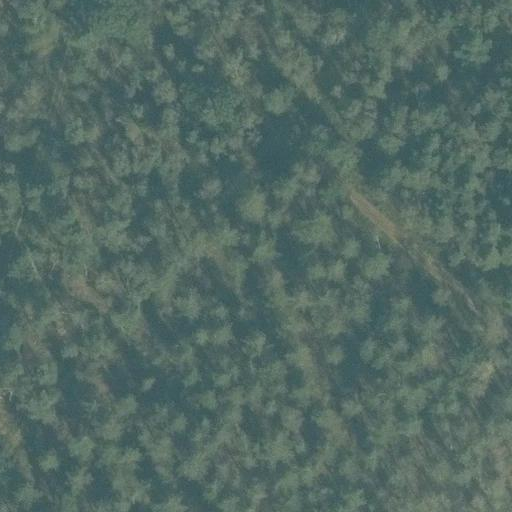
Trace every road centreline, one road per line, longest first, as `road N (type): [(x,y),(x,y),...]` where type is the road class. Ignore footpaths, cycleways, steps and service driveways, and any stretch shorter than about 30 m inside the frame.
road 1 (track): [(0,448),(285,143),(406,0)]
road 2 (track): [(73,0),(0,265)]
